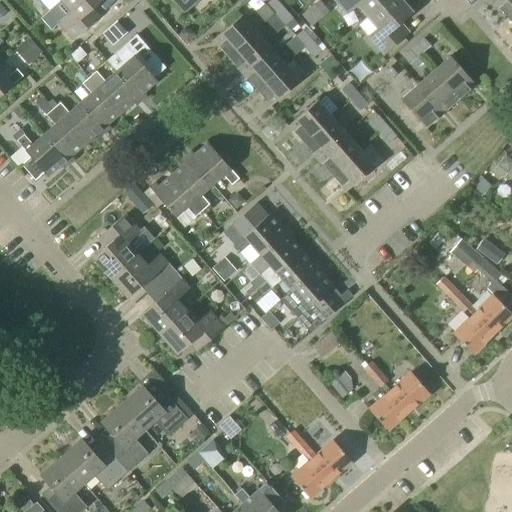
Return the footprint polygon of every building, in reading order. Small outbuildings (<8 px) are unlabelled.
[(64,0),(62,3),(70,11),(56,23),(71,41),(101,16),(94,9),(104,0),(64,0)] [(174,0),(185,13),(199,0),(174,0)] [(275,15),(283,8),(275,0),(270,0),(265,5),(275,15)] [(310,27),(329,11),(319,0),(301,16),(310,27)] [(368,17),(387,0),(333,0),(346,15),(358,5),(368,17)] [(401,0),(387,0),(368,17),(377,27),(366,37),(383,56),(404,38),(395,28),(412,13),(401,0)] [(508,20),(511,15),(511,0),(497,0),(493,3),(508,20)] [(283,8),(275,15),(284,26),(292,19),(283,8)] [(229,58),(257,33),(243,17),(214,41),(229,58)] [(117,22),(102,34),(112,46),(126,33),(117,22)] [(304,49),(312,42),(302,30),(294,37),(304,49)] [(243,74),(271,49),(257,33),(229,58),(243,74)] [(412,47),(420,56),(430,46),(423,38),(412,47)] [(312,42),(304,49),(313,59),(321,52),(312,42)] [(69,55),(77,63),(86,55),(79,47),(69,55)] [(409,65),(420,56),(412,47),(402,57),(409,65)] [(116,74),(139,100),(157,84),(126,48),(119,54),(128,64),(116,74)] [(257,90),(285,65),(271,49),(243,74),(257,90)] [(435,71),(460,101),(476,86),(450,57),(435,71)] [(389,67),(385,63),(375,71),(386,84),(397,75),(390,66),(389,67)] [(285,65),(257,90),(271,106),(300,81),(285,65)] [(0,71),(0,99),(14,87),(12,85),(22,76),(16,69),(5,78),(0,71)] [(350,101),(358,94),(349,83),(350,82),(347,79),(346,80),(336,69),(328,76),(350,101)] [(121,115),(88,78),(80,70),(74,76),(92,95),(80,105),(103,131),(121,115)] [(444,115),(460,101),(435,71),(419,86),(444,115)] [(139,100),(116,74),(106,83),(95,72),(88,78),(121,115),(139,100)] [(428,129),(444,115),(419,86),(402,100),(428,129)] [(358,94),(350,101),(359,111),(367,104),(358,94)] [(47,104),(47,103),(41,97),(34,103),(56,127),(44,137),(67,163),(85,147),(47,104)] [(103,131),(80,105),(70,114),(59,103),(57,106),(51,100),(47,103),(47,104),(85,147),(103,131)] [(304,143),(333,118),(318,102),(290,127),(304,143)] [(18,120),(25,115),(18,106),(11,112),(18,120)] [(378,133),(387,126),(378,115),(369,122),(378,133)] [(318,160),(347,135),(333,118),(304,143),(318,160)] [(387,126),(378,133),(387,144),(396,137),(387,126)] [(332,176),(361,151),(347,135),(318,160),(332,176)] [(67,163),(44,137),(33,146),(25,136),(17,143),(31,159),(22,167),(35,183),(45,175),(48,179),(67,163)] [(190,160),(212,185),(223,176),(231,185),(238,179),(208,144),(190,160)] [(361,151),(332,176),(346,192),(375,168),(361,151)] [(511,160),(505,155),(493,171),(503,178),(507,173),(511,176),(511,160)] [(201,195),(212,185),(190,160),(172,175),(202,210),(209,204),(201,195)] [(453,180),(461,190),(483,171),(475,162),(453,180)] [(194,217),(202,210),(172,175),(153,191),(176,217),(186,208),(194,217)] [(133,182),(122,192),(130,201),(141,191),(133,182)] [(260,255),(286,233),(270,215),(234,246),(239,252),(250,243),(260,255)] [(111,278),(137,255),(128,245),(141,234),(125,216),(102,236),(110,245),(94,259),(111,278)] [(266,282),(301,251),(286,233),(260,255),(270,265),(260,274),(266,281),(266,282)] [(483,239),(475,249),(486,257),(493,247),(483,239)] [(473,273),(484,260),(460,240),(449,253),(473,273)] [(293,292),(318,270),(301,251),(266,282),(266,281),(249,296),(256,303),(282,280),(291,290),(293,292)] [(137,255),(111,278),(129,299),(144,286),(151,294),(176,272),(169,264),(160,253),(146,265),(137,255)] [(224,258),(212,269),(223,281),(235,270),(224,258)] [(293,292),(291,290),(281,299),(312,334),(344,305),(331,290),(334,288),(318,270),(293,292)] [(158,303),(143,316),(160,334),(186,311),(178,301),(191,289),(183,280),(176,272),(151,294),(158,303)] [(449,290),(439,281),(435,285),(445,294),(449,290)] [(449,290),(445,294),(453,303),(457,299),(459,300),(463,296),(453,286),(449,290)] [(471,305),(463,296),(459,300),(457,299),(453,303),(463,313),(467,309),(471,305)] [(474,315),(493,335),(511,315),(511,314),(493,296),(474,315)] [(186,311),(160,334),(178,355),(194,341),(201,349),(224,329),(222,327),(233,318),(229,314),(223,319),(220,316),(216,320),(210,312),(197,323),(186,311)] [(473,354),(493,335),(474,315),(454,335),(473,354)] [(336,334),(321,348),(332,360),(347,347),(336,334)] [(371,361),(366,366),(362,368),(371,378),(379,372),(371,361)] [(341,399),(351,390),(349,378),(344,372),(329,383),(341,399)] [(388,382),(379,372),(371,378),(380,388),(388,382)] [(391,392),(408,412),(429,394),(411,374),(391,392)] [(122,404),(145,429),(155,420),(168,435),(187,419),(166,396),(158,404),(142,386),(122,404)] [(387,430),(408,412),(391,392),(370,410),(387,430)] [(134,439),(145,429),(122,404),(102,421),(117,438),(107,447),(127,471),(147,454),(134,439)] [(289,433),(311,457),(314,454),(292,430),(289,433)] [(306,461),(311,457),(289,433),(285,437),(306,461)] [(127,471),(107,447),(97,456),(82,440),(62,458),(84,483),(94,474),(107,489),(127,471)] [(313,459),(331,480),(351,461),(333,441),(313,459)] [(197,453),(204,461),(206,460),(210,465),(219,457),(207,444),(197,453)] [(193,470),(204,461),(197,453),(186,462),(193,470)] [(73,493),(84,483),(62,458),(42,475),(57,493),(47,502),(55,511),(80,511),(86,507),(73,493)] [(310,498),(331,480),(313,459),(292,477),(310,498)] [(190,490),(174,473),(154,491),(161,499),(172,490),(180,499),(190,490)] [(286,504),(266,482),(249,498),(241,489),(234,496),(242,504),(248,511),(278,511),(286,504)] [(132,510),(134,511),(145,511),(149,509),(142,501),(132,510)] [(36,502),(23,511),(40,511),(43,510),(36,502)]
